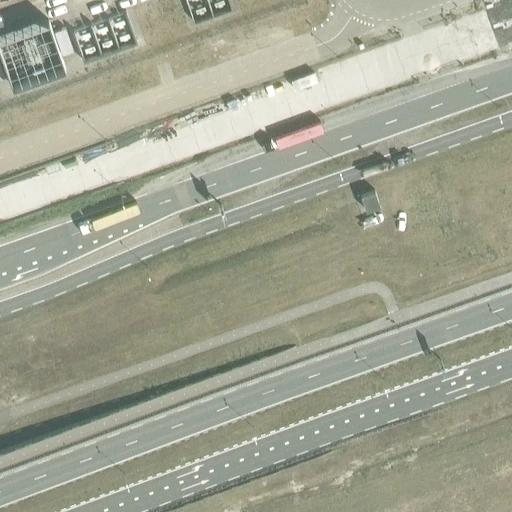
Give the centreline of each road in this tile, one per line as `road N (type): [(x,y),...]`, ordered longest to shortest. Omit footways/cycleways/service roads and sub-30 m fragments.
road 1 (tertiary): [(511,71),(0,260)]
road 2 (unclassified): [(0,304),(181,231),(511,118)]
road 3 (tertiary): [(511,307),(0,487)]
road 4 (tertiary): [(94,511),(511,364)]
road 5 (unclassified): [(0,155),(314,48),(367,0)]
